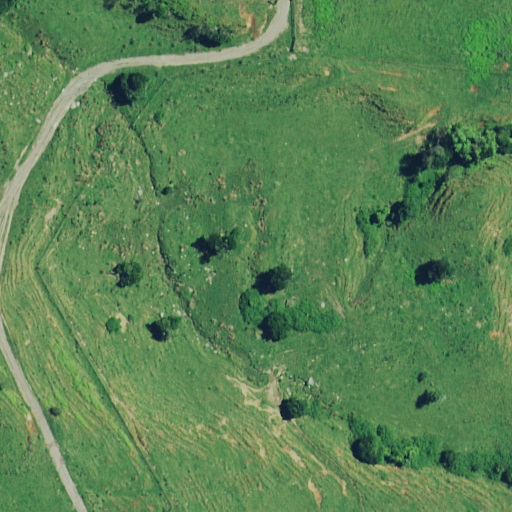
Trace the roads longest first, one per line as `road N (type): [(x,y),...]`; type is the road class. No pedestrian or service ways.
road 1 (unclassified): [(0,240),(56,99),(117,66),(192,61),(239,42),(273,0)]
road 2 (unclassified): [(80,511),(0,336)]
